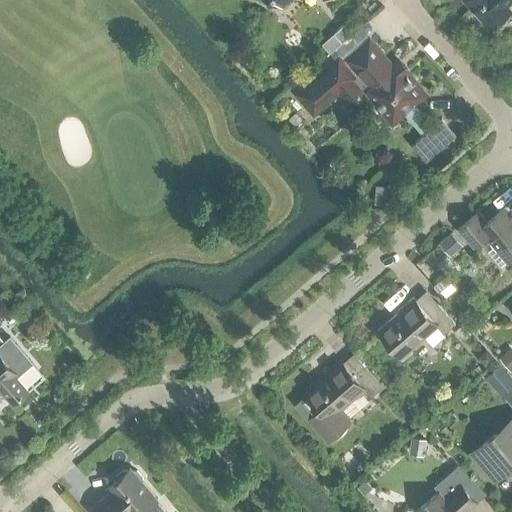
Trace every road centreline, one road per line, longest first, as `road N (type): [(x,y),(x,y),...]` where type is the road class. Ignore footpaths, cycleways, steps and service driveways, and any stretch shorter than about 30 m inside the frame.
road 1 (residential): [(4,511),(137,397),(229,387),(511,144)]
road 2 (residential): [(511,131),(405,0)]
